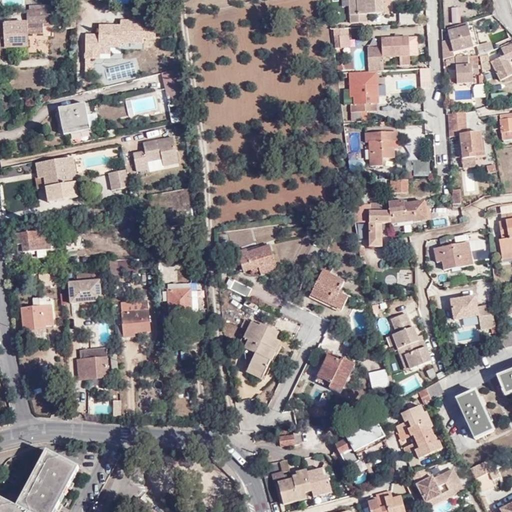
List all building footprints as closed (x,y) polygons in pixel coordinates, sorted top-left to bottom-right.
[(383,14),(382,0),(347,0),(350,24),(366,23),(366,15),(383,14)] [(27,23),(0,24),(0,48),(28,47),(27,33),(43,32),(43,25),(43,22),(47,22),(47,25),(53,24),(52,9),(47,10),(47,5),(38,5),(38,10),(29,11),(27,11),(27,23)] [(459,23),(459,8),(451,9),(451,23),(459,23)] [(75,30),(75,16),(66,16),(66,29),(75,30)] [(155,26),(143,26),(143,21),(121,21),(121,26),(116,26),(115,30),(111,30),(111,26),(99,26),(99,35),(86,35),(86,59),(90,59),(99,59),(99,54),(99,48),(111,48),(121,48),(121,43),(143,43),(143,38),(156,38),(155,26)] [(444,42),(445,60),(454,58),(452,53),(477,46),(478,46),(472,26),(467,27),(466,23),(446,30),(449,41),(444,42)] [(349,49),(348,36),(339,37),(339,50),(349,49)] [(368,48),(369,71),(383,70),(383,58),(400,57),(400,65),(409,65),(409,55),(417,55),(416,38),(381,39),(382,47),(368,48)] [(485,50),(486,53),(493,50),(489,42),(478,46),(477,46),(478,52),(485,50)] [(511,70),(507,61),(511,59),(511,43),(501,49),(505,56),(491,62),(500,81),(506,78),(504,75),(511,71),(511,70)] [(490,69),(488,54),(479,57),(482,71),(482,72),(490,69)] [(453,58),(445,61),(446,67),(454,65),(455,73),(456,83),(472,83),(471,73),(477,73),(477,56),(453,58)] [(353,71),(353,62),(340,68),(340,71),(353,71)] [(446,67),(446,73),(455,73),(454,65),(446,67)] [(164,73),(169,107),(181,104),(179,91),(180,69),(164,73)] [(431,84),(430,74),(423,74),(423,90),(431,84)] [(351,121),(368,120),(368,112),(376,112),(376,104),(375,97),(378,97),(377,85),(353,86),(353,84),(344,85),(344,98),(353,97),(354,105),(344,105),(344,113),(351,113),(351,121)] [(485,98),(484,84),(474,84),(474,98),(485,98)] [(65,136),(91,131),(86,104),(60,108),(65,136)] [(172,124),(184,122),(183,118),(181,104),(169,107),(172,124)] [(466,131),(464,112),(448,114),(449,138),(458,137),(457,132),(466,131)] [(511,113),(499,115),(501,131),(511,130),(511,113)] [(511,138),(511,130),(501,131),(502,139),(511,138)] [(480,142),(479,133),(462,135),(465,158),(484,156),(483,142),(480,142)] [(397,144),(397,134),(365,136),(365,145),(368,145),(369,169),(383,168),(383,161),(394,160),(394,150),(392,151),(391,144),(397,144)] [(180,164),(176,138),(146,143),(147,151),(135,152),(138,170),(148,169),(149,171),(150,171),(149,161),(164,159),(165,166),(180,164)] [(76,178),(73,159),(37,165),(39,178),(36,179),(38,190),(46,189),(48,204),(80,199),(78,184),(83,183),(82,178),(76,178)] [(413,176),(429,176),(429,160),(413,160),(413,176)] [(114,192),(131,189),(128,172),(111,174),(114,192)] [(392,179),(392,182),(395,182),(395,193),(406,193),(405,179),(392,179)] [(351,180),(353,204),(366,204),(364,180),(351,180)] [(453,193),(453,205),(462,204),(461,193),(453,193)] [(390,213),(392,223),(392,225),(426,220),(424,201),(403,204),(402,201),(389,203),(390,213)] [(370,212),(390,213),(389,203),(370,202),(370,204),(370,212)] [(353,213),(354,222),(369,222),(368,245),(381,245),(382,222),(392,223),(390,213),(370,212),(370,204),(366,204),(353,204),(353,213)] [(511,212),(508,214),(509,220),(501,221),(504,238),(500,239),(503,254),(511,251),(511,212)] [(324,251),(332,236),(318,229),(310,244),(324,251)] [(17,254),(51,251),(50,231),(15,235),(17,254)] [(443,270),(473,265),(468,242),(434,249),(436,263),(442,262),(443,270)] [(275,268),(267,243),(245,250),(244,247),(234,250),(241,268),(255,263),(258,273),(275,268)] [(119,277),(118,260),(109,260),(111,278),(119,277)] [(342,281),(334,277),(327,274),(329,270),(330,267),(321,262),(318,268),(320,270),(318,274),(311,290),(308,294),(326,303),(327,301),(341,308),(347,297),(337,292),(342,281)] [(304,286),(311,290),(318,274),(311,271),(304,286)] [(76,276),(77,284),(96,282),(96,274),(76,276)] [(224,286),(245,297),(250,288),(229,277),(224,286)] [(96,282),(77,284),(69,285),(71,305),(101,302),(99,282),(96,282)] [(191,316),(189,289),(167,291),(169,318),(172,318),(173,321),(181,320),(181,317),(191,316)] [(52,325),(50,300),(47,300),(46,297),(33,298),(34,307),(22,309),(25,332),(41,330),(41,326),(52,325)] [(454,320),(478,316),(481,331),(495,328),(492,306),(477,308),(475,297),(451,301),(454,320)] [(134,334),(152,333),(148,302),(121,304),(124,338),(134,337),(134,334)] [(419,342),(418,338),(414,328),(412,329),(406,314),(392,320),(397,334),(393,336),(396,345),(398,350),(419,342)] [(277,331),(261,323),(259,326),(250,322),(242,338),(246,340),(243,348),(253,353),(247,367),(261,374),(268,360),(271,362),(280,342),(273,338),(277,331)] [(502,341),(504,351),(511,348),(511,332),(500,336),(502,341)] [(423,341),(419,342),(398,350),(401,358),(405,356),(410,370),(432,362),(423,341)] [(108,379),(106,349),(80,351),(81,359),(79,359),(80,361),(78,361),(79,381),(108,379)] [(328,352),(315,377),(328,383),(326,388),(338,394),(353,365),(328,352)] [(406,372),(410,370),(405,356),(401,358),(406,372)] [(372,391),(389,387),(386,370),(369,374),(372,391)] [(439,380),(446,377),(443,372),(436,375),(439,380)] [(511,372),(498,378),(506,397),(511,394),(511,372)] [(408,379),(413,389),(421,386),(417,376),(408,379)] [(328,383),(315,377),(312,382),(326,388),(328,383)] [(439,383),(426,390),(431,402),(445,396),(439,383)] [(426,390),(418,395),(423,407),(432,403),(431,402),(426,390)] [(476,392),(457,401),(466,420),(476,442),(495,433),(476,392)] [(413,438),(414,440),(417,446),(404,451),(408,458),(416,454),(421,462),(443,450),(439,443),(437,444),(430,430),(433,429),(426,415),(424,416),(420,409),(401,418),(405,426),(397,430),(400,436),(408,432),(411,439),(413,438)] [(344,440),(335,444),(347,469),(387,448),(382,440),(385,439),(376,423),(370,426),(368,424),(359,428),(360,431),(349,437),(347,434),(342,437),(344,440)] [(401,446),(414,440),(413,438),(411,439),(408,432),(400,436),(398,438),(401,446)] [(291,436),(278,439),(280,448),(293,446),(291,436)] [(78,469),(46,452),(16,508),(0,499),(0,511),(54,511),(55,511),(63,497),(71,483),(78,469)] [(279,461),(270,463),(272,470),(280,468),(279,461)] [(288,462),(280,463),(283,473),(290,472),(288,462)] [(486,463),(471,470),(481,493),(496,485),(494,482),(487,466),(486,463)] [(487,466),(494,482),(497,480),(490,464),(487,466)] [(286,483),(279,485),(283,506),(307,501),(305,495),(313,493),(314,499),(332,494),(328,479),(324,479),(322,471),(315,473),(315,470),(285,478),(286,483)] [(450,493),(462,487),(454,471),(434,481),(433,479),(431,480),(427,470),(413,476),(426,504),(442,497),(438,489),(446,485),(450,493)] [(284,473),(283,474),(272,476),(274,486),(279,485),(286,483),(285,478),(284,473)] [(464,493),(462,487),(450,493),(446,485),(438,489),(442,497),(426,504),(429,510),(464,493)] [(378,502),(373,504),(369,505),(370,511),(404,511),(401,499),(397,500),(393,501),(392,499),(391,494),(376,498),(377,499),(378,502)] [(157,511),(138,496),(130,506),(137,511),(157,511)]
